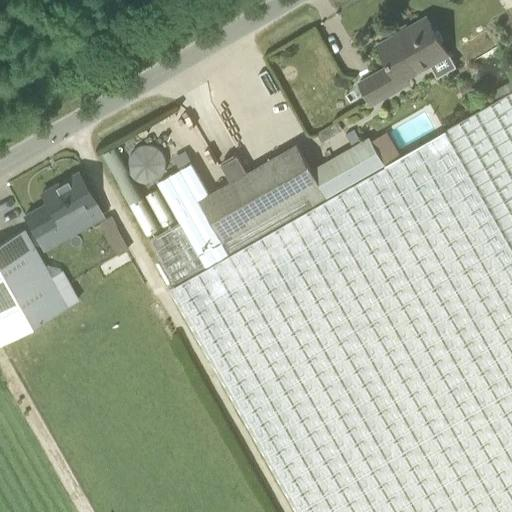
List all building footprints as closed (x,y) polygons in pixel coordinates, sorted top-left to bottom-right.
[(428,17),(378,45),(390,66),(360,83),(372,104),(410,82),(405,73),(430,59),(427,54),(443,45),(445,50),(446,49),(428,17)] [(511,511),(511,91),(387,163),(231,252),(175,284),(176,285),(172,288),(298,511),(511,511)] [(232,182),(211,194),(201,199),(231,252),(387,163),(371,135),(312,169),(298,144),(248,172),(238,156),(222,165),(232,182)] [(159,142),(126,152),(135,183),(168,174),(159,142)] [(181,167),(194,160),(188,150),(175,157),(181,167)] [(158,182),(181,222),(150,240),(175,284),(231,252),(201,199),(211,194),(193,162),(158,182)] [(94,203),(78,173),(41,193),(47,204),(25,216),(36,236),(94,203)] [(112,214),(99,222),(119,255),(132,248),(112,214)] [(0,343),(66,306),(23,230),(0,242),(0,343)]
